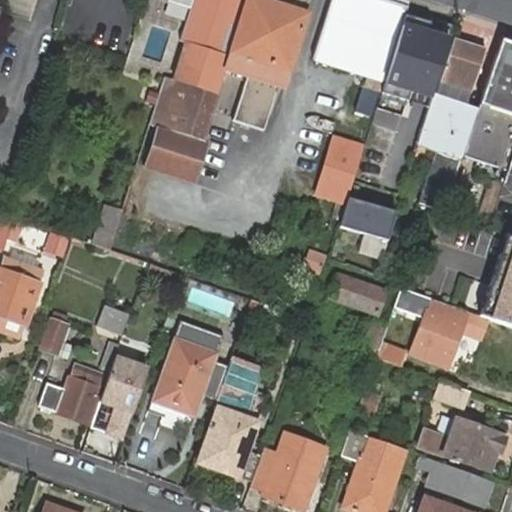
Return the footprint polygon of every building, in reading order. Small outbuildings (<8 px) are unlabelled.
[(193,0),(192,8),(188,22),(186,21),(151,125),(160,128),(147,167),(193,182),(201,156),(205,142),(202,142),(214,105),(225,68),(228,69),(250,0),(193,0)] [(308,0),(250,0),(228,69),(246,75),(235,111),(232,119),(263,130),(278,85),(282,86),(291,56),(308,0)] [(408,6),(389,0),(331,0),(314,57),(367,74),(381,79),(386,80),(403,23),(407,9),(408,6)] [(453,38),(403,23),(386,80),(384,86),(433,101),(438,87),(453,38)] [(423,206),(430,208),(444,214),(455,180),(472,128),(477,115),(451,107),(455,92),(448,90),(450,85),(474,93),(487,49),(456,38),(440,88),(438,87),(433,101),(424,129),(420,140),(442,147),(423,206)] [(511,47),(500,44),(495,60),(511,65),(511,47)] [(472,128),(455,180),(502,195),(507,180),(511,164),(511,65),(495,60),(488,81),(477,115),(472,128)] [(226,75),(228,69),(225,68),(214,105),(217,105),(219,100),(226,75)] [(246,75),(228,69),(226,75),(219,100),(217,105),(235,111),(246,75)] [(381,79),(367,74),(363,86),(377,92),(381,79)] [(369,115),(377,92),(363,86),(355,110),(369,115)] [(356,182),(366,147),(336,137),(318,195),(347,205),(356,182)] [(201,156),(193,182),(195,183),(208,144),(205,142),(201,156)] [(405,197),(356,182),(342,228),(390,243),(405,197)] [(109,205),(96,243),(112,248),(124,210),(109,205)] [(7,218),(6,225),(12,227),(15,221),(7,218)] [(27,239),(65,253),(69,241),(32,228),(27,239)] [(511,235),(508,235),(480,314),(511,324),(511,235)] [(5,258),(1,269),(0,272),(0,314),(27,324),(45,272),(5,258)] [(183,277),(150,264),(145,280),(178,292),(183,277)] [(327,299),(376,316),(386,288),(336,272),(327,299)] [(470,315),(430,300),(409,355),(449,369),(470,315)] [(128,316),(106,307),(99,326),(121,335),(128,316)] [(27,324),(0,314),(0,328),(23,337),(27,324)] [(392,316),(379,357),(399,364),(403,353),(395,349),(405,320),(392,316)] [(54,319),(43,349),(58,354),(69,325),(54,319)] [(181,325),(153,401),(196,417),(224,341),(181,325)] [(109,348),(101,367),(111,371),(118,351),(109,348)] [(120,359),(115,372),(127,376),(132,363),(120,359)] [(47,382),(39,405),(90,423),(103,388),(101,388),(104,379),(77,368),(74,378),(71,376),(66,388),(47,382)] [(127,376),(115,372),(98,424),(117,431),(124,411),(120,409),(129,377),(127,376)] [(225,386),(226,387),(243,393),(248,378),(231,372),(225,386)] [(383,383),(370,377),(365,394),(359,408),(376,414),(384,394),(378,392),(383,383)] [(466,406),(472,391),(443,380),(438,396),(466,406)] [(253,480),(263,454),(249,449),(258,419),(238,411),(245,394),(243,393),(226,387),(200,461),(253,480)] [(454,461),(456,457),(493,469),(500,451),(503,451),(508,435),(468,421),(461,442),(424,429),(417,448),(454,461)] [(385,511),(408,449),(352,429),(343,454),(362,461),(347,506),(362,511),(385,511)] [(281,454),(265,448),(263,454),(253,480),(252,484),(269,488),(266,494),(304,508),(325,447),(288,433),(281,454)] [(419,466),(434,470),(437,462),(423,457),(419,466)] [(437,462),(434,470),(428,485),(485,505),(493,482),(437,462)] [(430,493),(422,511),(466,511),(444,504),(446,498),(430,493)] [(72,511),(48,503),(45,511),(72,511)]
